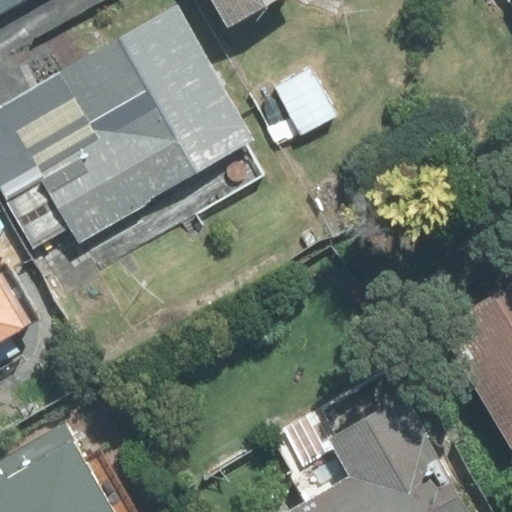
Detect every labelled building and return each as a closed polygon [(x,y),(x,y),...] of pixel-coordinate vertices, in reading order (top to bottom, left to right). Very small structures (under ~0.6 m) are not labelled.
[(0,0),(0,12),(20,0),(0,0)] [(189,0),(185,0),(0,107),(0,170),(42,243),(80,220),(89,233),(266,131),(189,0)] [(229,0),(240,18),(271,0),(229,0)] [(284,142),(348,106),(322,58),(258,94),(284,142)] [(0,227),(0,361),(26,346),(18,332),(50,312),(0,227)] [(511,281),(458,312),(511,404),(511,281)] [(488,511),(417,389),(338,435),(358,470),(285,511),(488,511)] [(0,511),(143,511),(95,427),(85,432),(74,414),(0,456),(0,511)]
